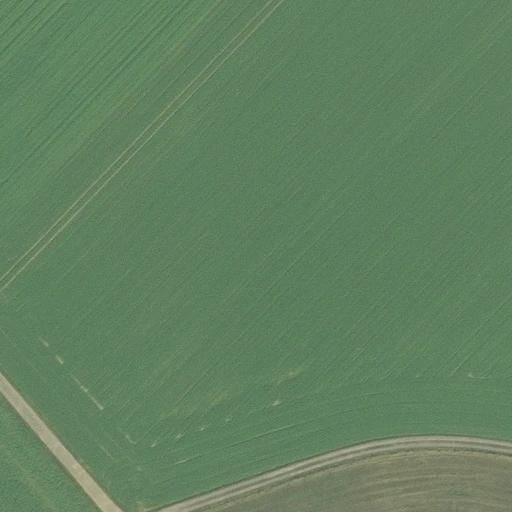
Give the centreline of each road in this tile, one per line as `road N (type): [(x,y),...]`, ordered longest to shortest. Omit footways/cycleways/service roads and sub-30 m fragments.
road 1 (unclassified): [(174,511),(348,450),(404,441),(511,451)]
road 2 (unclassified): [(0,380),(114,511)]
